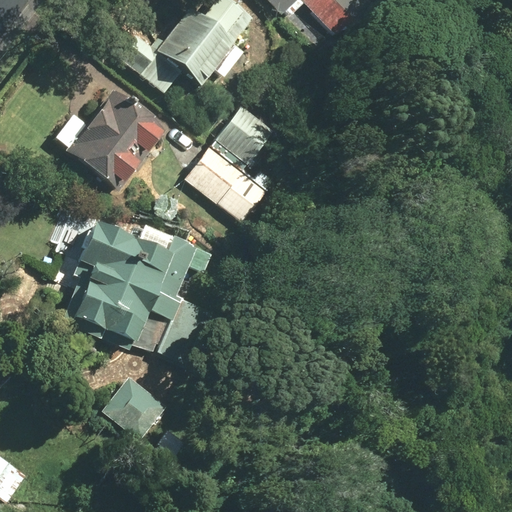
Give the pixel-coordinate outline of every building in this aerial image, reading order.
[(232,46),(253,21),(227,0),(218,0),(203,19),(191,9),(162,44),(156,40),(150,47),(135,35),(116,58),(163,96),(182,73),(217,102),(251,61),(232,46)] [(264,0),(282,19),(299,2),(316,19),(336,0),(264,0)] [(73,116),(52,142),(118,196),(169,134),(117,92),(88,128),(73,116)] [(241,109),(215,141),(249,168),(275,136),(241,109)] [(211,145),(184,182),(242,225),(275,181),(261,170),(255,178),(211,145)] [(76,283),(59,324),(135,353),(151,312),(171,319),(173,320),(200,250),(140,226),(135,238),(92,221),(70,280),(76,283)] [(173,320),(171,319),(157,353),(188,365),(201,331),(173,320)] [(128,378),(100,412),(138,442),(165,409),(128,378)] [(0,458),(0,502),(5,506),(26,476),(0,458)]
